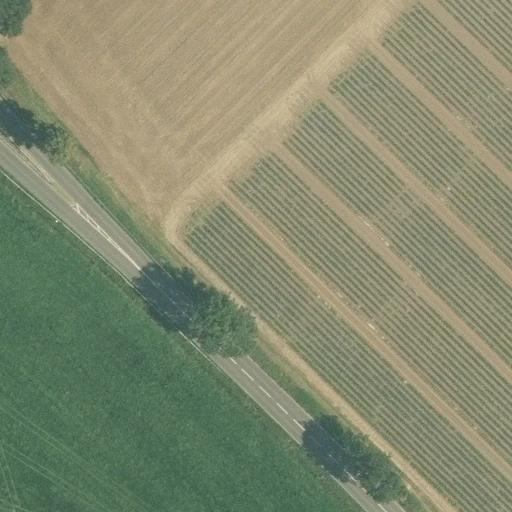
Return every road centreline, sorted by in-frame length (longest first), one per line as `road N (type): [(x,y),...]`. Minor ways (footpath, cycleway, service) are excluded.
road 1 (track): [(0,59),(119,209),(425,511)]
road 2 (secondary): [(383,511),(259,378),(0,135)]
